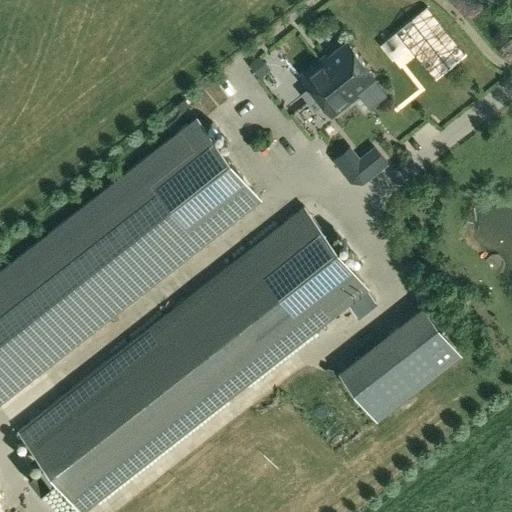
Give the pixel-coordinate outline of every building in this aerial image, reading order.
[(319,60),(300,75),(309,86),(301,93),(314,109),(322,103),(331,114),(350,99),(348,97),(374,77),(346,42),(321,62),(319,60)] [(196,117),(0,270),(0,402),(261,199),(196,117)] [(349,181),(360,182),(385,163),(373,147),(357,159),(348,147),(332,159),(349,181)] [(83,511),(87,511),(373,297),(303,205),(18,428),(83,511)] [(406,249),(398,255),(406,267),(414,261),(406,249)] [(406,326),(441,370),(460,355),(425,311),(406,326)] [(377,420),(394,407),(359,363),(343,375),(377,420)]
